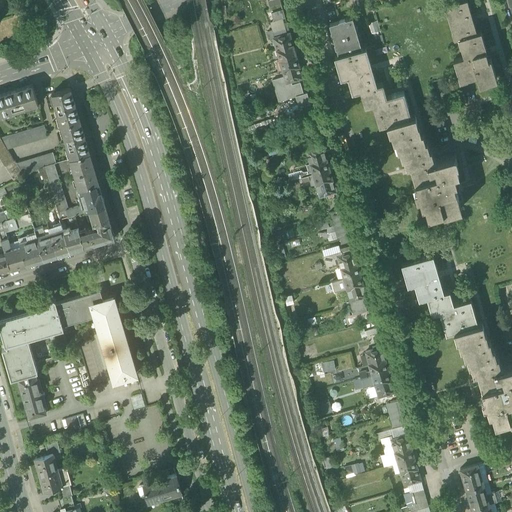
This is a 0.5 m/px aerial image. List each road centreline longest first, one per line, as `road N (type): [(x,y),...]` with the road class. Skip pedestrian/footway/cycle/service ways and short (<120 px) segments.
road 1 (primary): [(256,511),(149,133),(107,36)]
road 2 (primary): [(87,46),(140,173),(237,511)]
road 3 (residential): [(438,466),(303,0)]
road 4 (residential): [(133,241),(213,511)]
road 5 (residential): [(0,283),(133,241)]
road 6 (residential): [(90,117),(133,241)]
